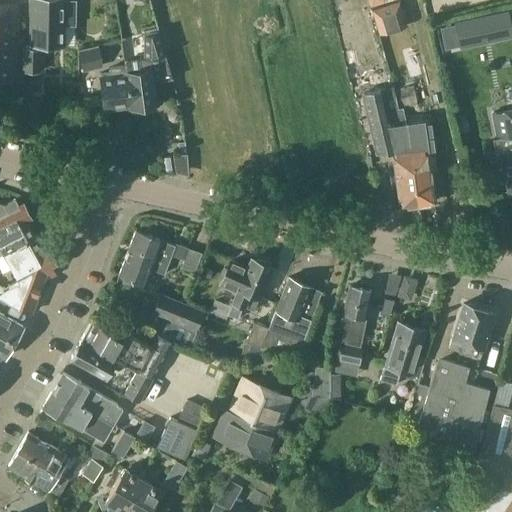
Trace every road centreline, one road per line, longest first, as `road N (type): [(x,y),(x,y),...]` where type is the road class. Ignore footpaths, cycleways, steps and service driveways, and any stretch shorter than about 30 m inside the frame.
road 1 (residential): [(100,182),(511,269)]
road 2 (residential): [(0,418),(71,276),(100,182)]
